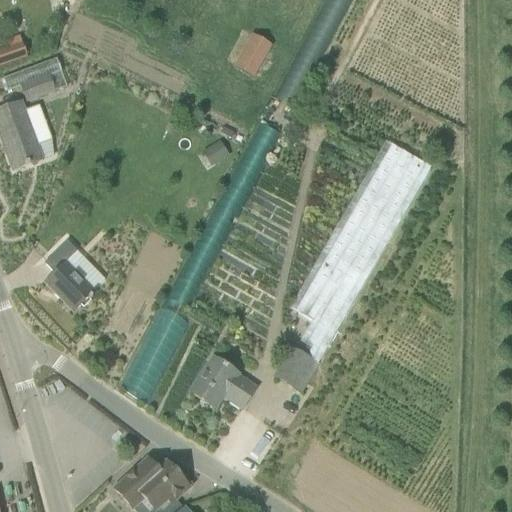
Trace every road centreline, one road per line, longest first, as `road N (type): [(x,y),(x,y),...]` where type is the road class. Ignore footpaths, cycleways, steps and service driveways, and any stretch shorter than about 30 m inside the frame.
road 1 (track): [(476,0),(478,385),(469,511)]
road 2 (track): [(378,0),(318,114),(253,417)]
road 3 (residential): [(274,511),(9,330)]
road 4 (tertiary): [(55,511),(9,330)]
